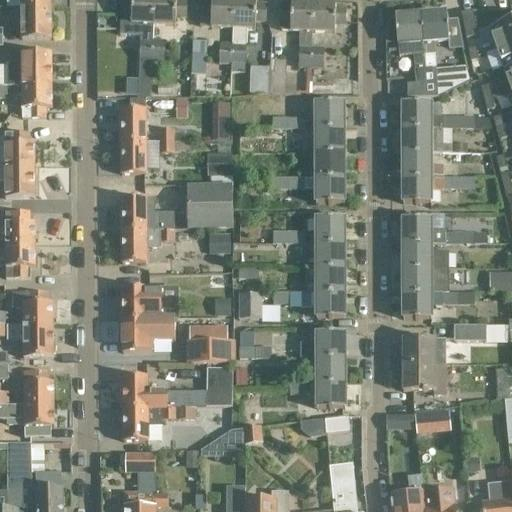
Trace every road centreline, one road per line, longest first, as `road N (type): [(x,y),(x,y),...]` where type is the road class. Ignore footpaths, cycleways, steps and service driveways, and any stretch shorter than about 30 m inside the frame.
road 1 (residential): [(377,511),(368,0)]
road 2 (residential): [(88,511),(84,0)]
